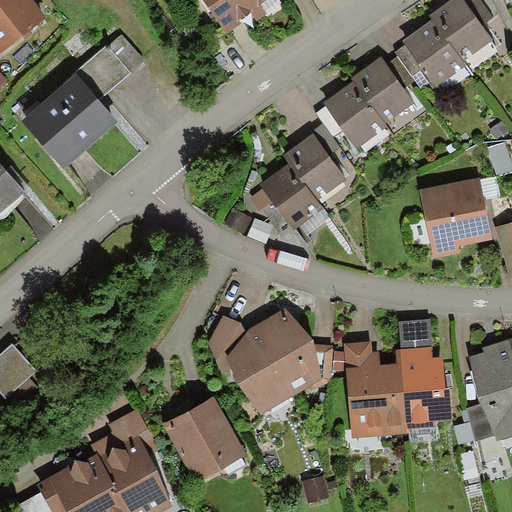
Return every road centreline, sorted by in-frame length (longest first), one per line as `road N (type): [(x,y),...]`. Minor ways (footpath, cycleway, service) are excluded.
road 1 (residential): [(158,178),(225,245),(450,309),(511,305)]
road 2 (residential): [(158,178),(384,0)]
road 3 (residential): [(0,309),(158,178)]
